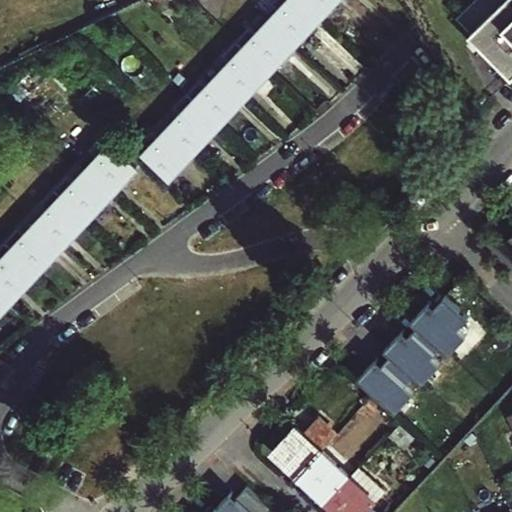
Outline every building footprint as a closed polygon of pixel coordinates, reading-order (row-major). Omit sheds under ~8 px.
[(320,15),(303,0),(289,0),(272,20),(295,41),(320,15)] [(303,0),(320,15),(334,0),(303,0)] [(511,0),(475,0),(458,18),(511,72),(511,0)] [(295,41),(272,20),(247,46),(270,68),(295,41)] [(270,68),(247,46),(222,72),(246,94),(270,68)] [(246,94),(222,72),(198,99),(221,121),(246,94)] [(221,121),(198,99),(174,125),(197,146),(221,121)] [(197,146),(174,125),(149,151),(172,173),(197,146)] [(139,163),(115,141),(90,168),(113,190),(139,163)] [(90,168),(65,195),(88,216),(113,190),(90,168)] [(65,195),(40,221),(63,243),(88,216),(65,195)] [(38,269),(63,243),(40,221),(15,247),(38,269)] [(0,283),(13,295),(38,269),(15,247),(0,263),(0,283)] [(0,308),(13,295),(0,283),(0,308)] [(368,359),(356,371),(393,407),(412,388),(404,380),(412,371),(421,379),(439,360),(431,352),(440,343),(448,350),(466,332),(458,324),(469,313),(445,290),(435,301),(428,308),(422,303),(410,315),(416,321),(408,329),(401,336),(395,331),(383,343),(389,349),(381,357),(374,364),(368,359)] [(429,296),(422,303),(428,308),(435,301),(429,296)] [(402,324),(395,331),(401,336),(408,329),(402,324)] [(375,352),(368,359),(374,364),(381,357),(375,352)] [(304,432),(317,419),(303,406),(291,419),(297,425),(304,432)] [(324,450),(336,437),(317,419),(304,432),(297,425),(276,447),(303,472),(324,450)] [(402,428),(393,436),(406,450),(415,441),(402,428)] [(329,496),(349,474),(324,450),(303,472),(329,496)] [(358,464),(349,474),(329,496),(345,511),(365,511),(386,490),(358,464)] [(266,511),(272,505),(250,484),(236,499),(229,506),(223,501),(215,509),(218,511),(266,511)] [(229,493),(223,501),(229,506),(236,499),(229,493)]
